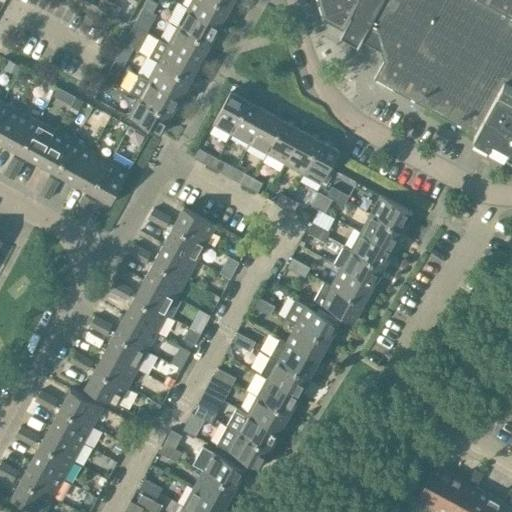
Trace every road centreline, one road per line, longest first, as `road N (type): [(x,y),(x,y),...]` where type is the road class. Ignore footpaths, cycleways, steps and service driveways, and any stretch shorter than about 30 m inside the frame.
road 1 (residential): [(0,419),(80,260),(62,229),(0,196)]
road 2 (residential): [(291,0),(323,90),(359,126),(455,178)]
road 3 (tertiary): [(360,475),(511,306)]
